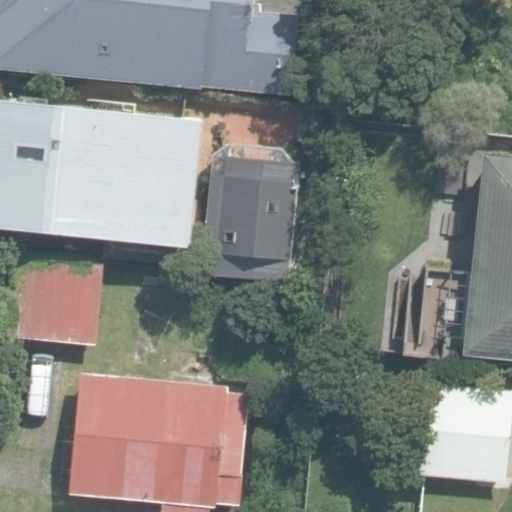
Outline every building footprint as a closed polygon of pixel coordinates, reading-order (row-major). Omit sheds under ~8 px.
[(0,0),(0,67),(293,95),(301,14),(252,9),(253,0),(0,0)] [(98,249),(186,258),(200,110),(0,91),(0,222),(100,232),(98,249)] [(511,151),(479,148),(459,349),(483,351),(482,362),(509,365),(510,354),(511,354),(511,151)] [(205,272),(288,280),(298,162),(227,156),(225,174),(213,173),(205,272)] [(11,335),(98,344),(105,264),(17,257),(11,335)] [(0,296),(13,299),(16,263),(0,259),(0,296)] [(160,511),(205,511),(207,501),(215,502),(215,499),(237,501),(247,389),(226,387),(226,381),(80,368),(69,488),(162,496),(160,511)] [(330,374),(327,406),(369,410),(372,378),(330,374)] [(409,474),(504,481),(511,389),(416,382),(409,474)]
